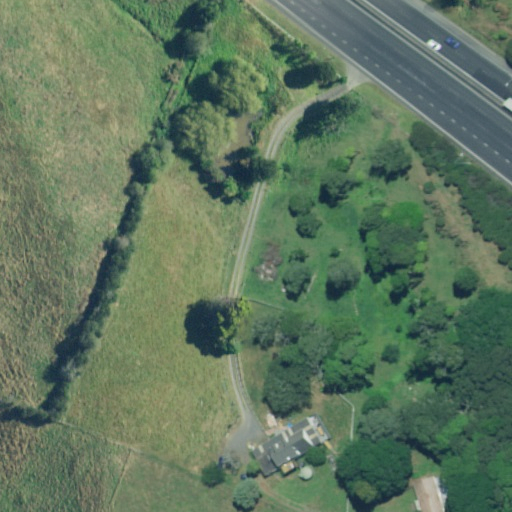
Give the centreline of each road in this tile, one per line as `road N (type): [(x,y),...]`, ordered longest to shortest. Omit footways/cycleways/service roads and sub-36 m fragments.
road 1 (motorway): [(500,127),(328,0)]
road 2 (motorway): [(379,0),(511,96)]
